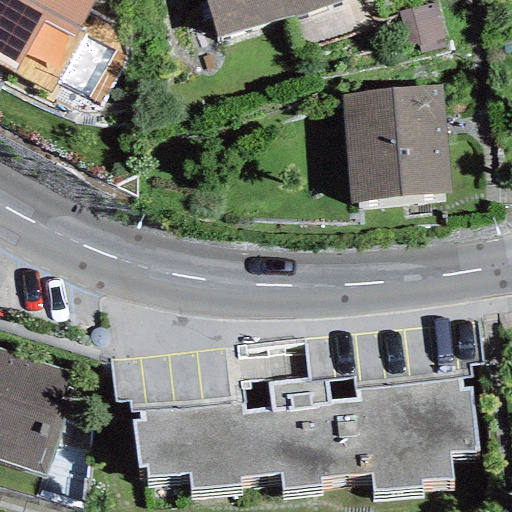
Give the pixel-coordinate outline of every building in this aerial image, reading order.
[(93,0),(0,0),(0,63),(52,91),(82,33),(77,31),(93,0)] [(319,0),(202,0),(215,39),(321,6),(319,0)] [(439,2),(398,13),(399,16),(410,57),(450,46),(439,2)] [(440,86),(340,95),(350,203),(450,194),(440,86)] [(75,374),(0,349),(0,461),(41,472),(75,374)] [(243,403),(139,413),(140,422),(133,423),(137,467),(144,466),(145,477),(188,473),(190,490),(240,485),(239,478),(279,474),(281,490),(320,487),(319,479),(370,475),(371,493),(420,489),(420,484),(450,482),(448,456),(476,453),(470,389),(460,390),(459,381),(357,391),(358,401),(326,404),(324,382),(308,383),(307,379),(267,383),(269,410),(244,412),(243,403)]
